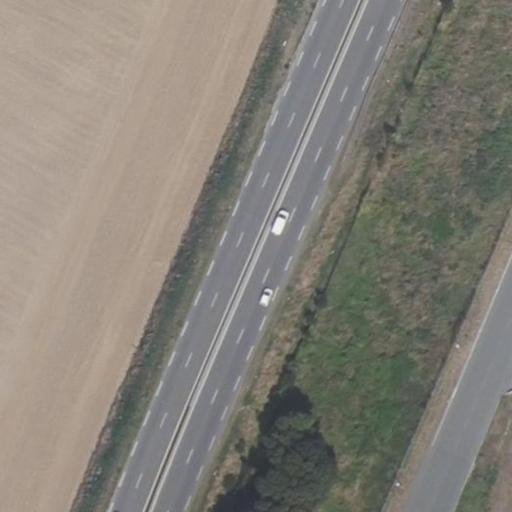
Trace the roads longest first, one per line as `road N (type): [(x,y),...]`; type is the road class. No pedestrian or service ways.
road 1 (primary): [(168,511),(384,0)]
road 2 (primary): [(345,0),(130,511)]
